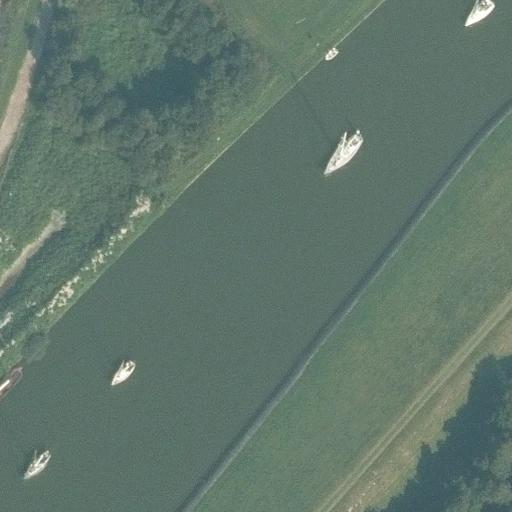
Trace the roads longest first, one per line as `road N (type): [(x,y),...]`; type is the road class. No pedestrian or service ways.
road 1 (track): [(318,511),(511,292)]
road 2 (track): [(0,146),(52,0)]
